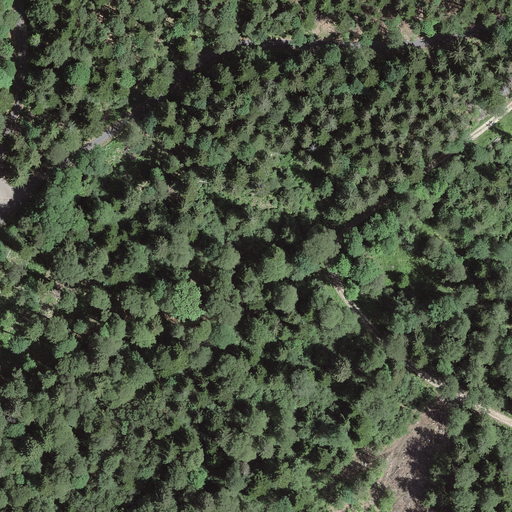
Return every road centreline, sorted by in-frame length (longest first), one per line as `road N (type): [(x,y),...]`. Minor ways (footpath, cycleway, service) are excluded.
road 1 (unclassified): [(511,19),(408,46),(227,50),(38,182),(0,222)]
road 2 (track): [(511,104),(351,219),(332,254),(342,292),(413,366),(511,422)]
road 3 (track): [(17,0),(23,93),(0,158)]
